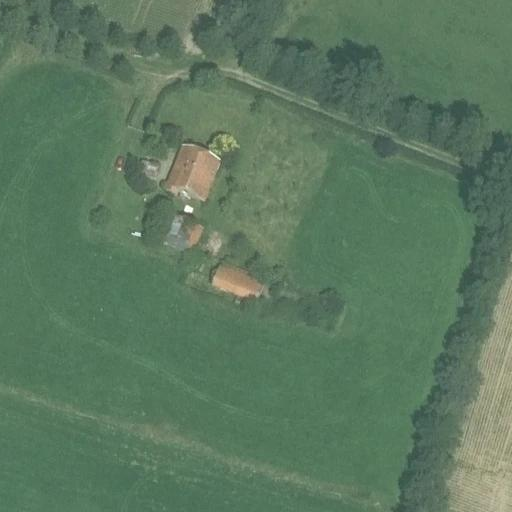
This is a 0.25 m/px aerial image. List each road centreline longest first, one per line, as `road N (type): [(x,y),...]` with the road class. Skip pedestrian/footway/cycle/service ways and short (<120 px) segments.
road 1 (track): [(230,71),(511,183)]
road 2 (track): [(230,71),(161,74),(0,14)]
